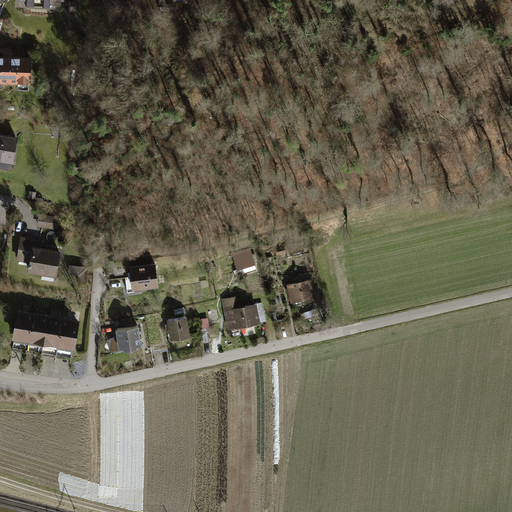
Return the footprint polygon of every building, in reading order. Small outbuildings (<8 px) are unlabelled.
[(31,58),(0,56),(0,86),(1,87),(2,81),(30,82),(31,58)] [(0,158),(12,161),(16,138),(0,135),(0,158)] [(59,218),(44,216),(42,225),(57,228),(59,218)] [(40,240),(22,237),(19,257),(32,259),(30,267),(43,270),(41,279),(54,281),(55,274),(59,252),(39,248),(40,240)] [(302,242),(289,245),(291,253),(304,251),(302,242)] [(254,250),(234,255),(238,273),(258,268),(254,250)] [(155,264),(130,267),(131,276),(126,277),(127,288),(158,284),(155,264)] [(88,267),(70,266),(69,272),(81,273),(79,285),(86,286),(88,267)] [(313,279),(287,283),(291,304),(316,300),(313,279)] [(240,296),(221,300),(229,331),(261,324),(257,303),(242,307),(240,296)] [(34,314),(19,311),(14,342),(22,343),(23,339),(30,340),(34,314)] [(48,316),(34,314),(30,340),(29,344),(36,345),(37,341),(44,342),(48,316)] [(63,318),(48,316),(44,342),(51,343),(50,347),(58,349),(58,344),(63,318)] [(188,316),(168,320),(171,342),(192,339),(188,316)] [(77,321),(63,318),(58,344),(65,345),(64,350),(72,351),(77,321)] [(138,325),(118,328),(119,337),(111,338),(110,350),(113,351),(122,349),(122,347),(141,344),(138,325)]
